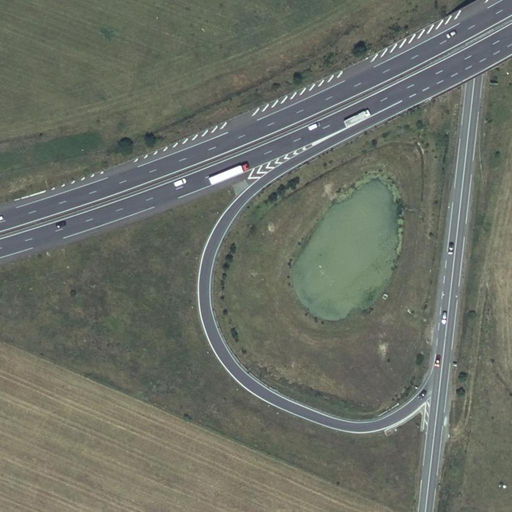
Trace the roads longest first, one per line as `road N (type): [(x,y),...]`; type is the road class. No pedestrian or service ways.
road 1 (trunk): [(440,377),(410,409),(371,427),(314,417),(242,377),(214,339),(203,298),(210,245),(245,195),(394,110),(413,85)]
road 2 (trunk): [(511,3),(300,111),(0,221)]
road 3 (trunk): [(0,248),(189,184),(413,85)]
road 4 (tertiary): [(480,0),(440,377)]
road 5 (tertiary): [(440,377),(425,511)]
